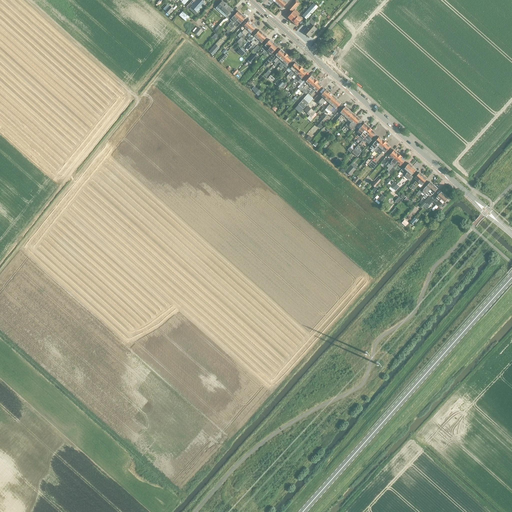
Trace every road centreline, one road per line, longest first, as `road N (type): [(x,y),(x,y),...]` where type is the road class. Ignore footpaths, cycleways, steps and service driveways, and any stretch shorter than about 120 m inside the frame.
road 1 (track): [(0,271),(136,97),(26,0)]
road 2 (primary): [(302,511),(511,278)]
road 3 (tertiary): [(472,197),(249,0)]
